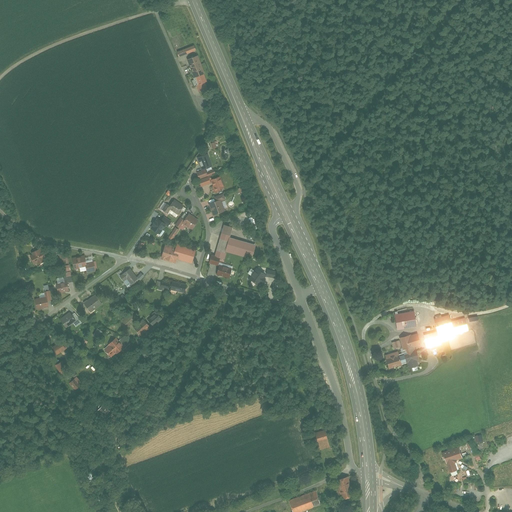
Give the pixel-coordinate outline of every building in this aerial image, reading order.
[(194,46),(177,52),(179,57),(196,51),(194,46)] [(199,56),(188,60),(194,78),(196,77),(204,74),(205,74),(199,56)] [(204,74),(196,77),(199,84),(197,85),(200,93),(210,89),(204,74)] [(207,154),(197,157),(201,169),(211,166),(207,154)] [(206,169),(196,173),(198,179),(215,173),(213,170),(207,172),(206,169)] [(210,176),(199,180),(201,186),(211,183),(210,178),(211,178),(210,176)] [(220,176),(211,179),(213,185),(212,186),(214,192),(220,190),(220,188),(223,187),(220,176)] [(170,210),(178,215),(184,206),(174,200),(170,206),(170,210)] [(216,202),(209,204),(213,216),(225,211),(221,200),(216,202)] [(185,225),(193,230),(199,220),(189,214),(185,221),(183,224),(185,225)] [(164,217),(161,221),(166,225),(168,227),(171,222),(164,217)] [(183,224),(185,221),(181,218),(177,226),(182,229),(185,225),(183,224)] [(151,228),(159,234),(166,225),(161,221),(158,219),(151,228)] [(232,227),(224,225),(220,240),(227,242),(228,236),(230,236),(232,227)] [(230,236),(228,236),(227,242),(224,250),(251,258),(255,244),(230,236)] [(227,242),(220,240),(217,251),(224,252),(224,250),(227,242)] [(174,249),(166,246),(162,258),(177,262),(178,259),(192,263),(196,249),(176,243),(174,249)] [(33,256),(31,256),(34,264),(37,263),(38,266),(44,263),(43,260),(47,258),(45,252),(43,253),(41,249),(32,253),(33,256)] [(62,264),(69,263),(68,254),(60,255),(62,264)] [(85,255),(72,258),(75,269),(86,267),(87,267),(86,262),(85,255)] [(220,257),(212,255),(210,263),(218,265),(220,257)] [(94,261),(86,262),(87,267),(86,267),(87,272),(96,270),(94,261)] [(232,269),(219,266),(217,275),(230,278),(232,269)] [(138,279),(131,269),(120,276),(124,281),(127,279),(130,285),(138,279)] [(256,269),(250,279),(259,285),(265,275),(256,269)] [(186,285),(173,282),(171,290),(185,293),(186,285)] [(68,283),(57,284),(59,293),(69,291),(68,283)] [(45,296),(36,298),(37,307),(48,305),(47,299),(47,296),(45,296)] [(95,296),(84,304),(90,312),(102,304),(95,296)] [(413,310),(394,313),(397,328),(416,325),(413,310)] [(132,311),(117,323),(122,329),(137,317),(132,311)] [(161,319),(155,311),(152,314),(153,315),(148,320),(152,325),(157,320),(158,322),(161,319)] [(70,313),(60,320),(66,328),(76,322),(70,313)] [(449,313),(433,318),(436,331),(423,334),(426,347),(440,343),(439,341),(454,337),(454,334),(468,331),(464,317),(451,320),(449,313)] [(150,328),(143,320),(134,328),(141,336),(150,328)] [(100,339),(104,333),(97,328),(93,334),(100,339)] [(398,336),(402,352),(414,349),(414,346),(420,345),(416,332),(408,335),(408,334),(398,336)] [(123,336),(118,340),(125,348),(133,341),(123,336)] [(118,340),(116,338),(108,345),(109,346),(105,349),(112,356),(116,353),(117,354),(125,348),(118,340)] [(64,339),(47,348),(51,355),(68,346),(64,339)] [(414,349),(402,352),(405,362),(407,362),(409,367),(417,365),(415,360),(418,359),(415,348),(414,349)] [(397,351),(384,354),(387,367),(405,362),(402,352),(398,353),(397,351)] [(63,360),(56,364),(61,374),(68,370),(63,360)] [(75,376),(67,382),(75,391),(81,386),(79,383),(80,382),(75,376)] [(104,402),(97,410),(107,419),(114,412),(104,402)] [(324,429),(313,432),(317,447),(329,443),(324,429)] [(464,458),(459,445),(439,452),(446,463),(449,471),(457,469),(454,461),(464,458)] [(324,470),(315,473),(317,479),(331,474),(329,467),(324,468),(324,470)] [(348,475),(337,479),(338,485),(336,485),(338,492),(341,491),(343,498),(354,494),(348,475)] [(315,492),(288,502),(292,511),(299,511),(320,504),(315,492)]
